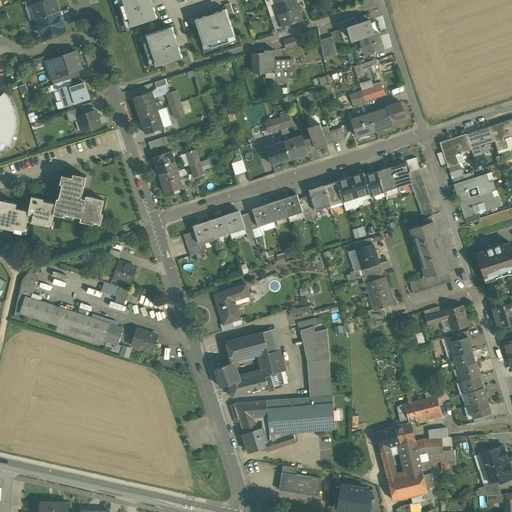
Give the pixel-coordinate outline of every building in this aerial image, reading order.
[(48,0),(44,2),(32,5),(37,18),(59,11),(55,0),(48,0)] [(157,18),(151,0),(121,0),(123,3),(118,4),(124,22),(128,20),(131,27),(157,18)] [(295,0),(282,0),(275,3),(278,14),(298,8),(295,0)] [(226,9),(228,16),(234,14),(230,3),(224,5),(226,9)] [(298,8),(278,14),(282,26),(286,25),(302,19),(298,8)] [(226,9),(195,20),(203,46),(210,43),(211,48),(229,42),(228,38),(235,35),(228,16),(226,9)] [(59,11),(37,18),(42,34),(45,36),(50,34),(52,36),(57,34),(57,32),(65,29),(59,11)] [(355,18),(337,24),(339,30),(348,27),(357,24),(355,18)] [(357,24),(348,27),(352,40),(360,38),(373,33),(369,20),(357,24)] [(282,26),(275,28),(277,34),(288,31),(286,25),(282,26)] [(182,58),(172,28),(146,36),(148,42),(144,43),(150,61),(154,60),(156,66),(182,58)] [(373,33),(360,38),(362,46),(364,45),(367,55),(375,53),(384,50),(378,32),(373,33)] [(299,36),(284,41),(286,48),(301,44),(299,36)] [(332,37),(320,40),(323,58),(337,53),(332,37)] [(274,49),(265,50),(265,52),(252,53),(253,72),(266,72),(275,72),(275,68),(275,60),(274,49)] [(76,52),(51,60),(54,67),(48,69),(51,79),(61,76),(62,75),(61,74),(78,69),(81,68),(76,52)] [(367,55),(360,58),(363,64),(377,60),(375,53),(367,55)] [(293,60),(275,60),(275,68),(288,68),(288,79),(296,78),(296,67),(293,67),(293,60)] [(377,60),(363,64),(364,69),(378,64),(377,60)] [(288,68),(275,68),(275,72),(266,72),(267,78),(276,78),(276,83),(288,82),(288,79),(288,68)] [(78,69),(61,74),(62,75),(61,76),(63,81),(70,79),(80,76),(78,69)] [(166,78),(155,82),(157,88),(168,84),(166,78)] [(63,81),(53,84),(54,85),(53,85),(55,91),(70,86),(72,85),(70,79),(63,81)] [(380,82),(373,84),(374,88),(377,97),(384,95),(380,82)] [(84,83),(71,88),(70,86),(59,89),(63,101),(68,99),(70,104),(89,98),(84,83)] [(374,88),(362,92),(365,101),(377,97),(374,88)] [(176,91),(167,94),(171,106),(180,103),(176,91)] [(0,150),(1,151),(1,150),(0,149),(0,145),(2,142),(10,147),(11,146),(10,146),(12,140),(14,135),(15,135),(15,134),(15,128),(16,128),(17,127),(16,127),(16,119),(17,119),(16,118),(14,111),(15,111),(15,110),(12,104),(9,100),(10,99),(9,98),(5,94),(6,93),(5,92),(0,96),(0,150)] [(152,92),(135,98),(141,116),(158,110),(152,92)] [(362,92),(350,96),(353,105),(365,101),(362,92)] [(192,112),(188,101),(180,103),(184,115),(192,112)] [(387,108),(370,114),(375,131),(393,125),(393,123),(406,119),(400,102),(386,107),(387,108)] [(180,103),(171,106),(175,118),(184,115),(180,103)] [(81,107),(66,112),(69,122),(79,119),(78,116),(83,115),(81,107)] [(158,110),(141,116),(147,134),(164,129),(158,110)] [(83,115),(78,116),(79,119),(83,132),(100,126),(95,111),(83,115)] [(370,114),(351,120),(357,137),(375,131),(370,114)] [(290,116),(278,120),(281,129),(293,125),(290,116)] [(511,119),(500,123),(501,126),(490,129),(494,142),(497,151),(508,147),(505,138),(511,136),(511,119)] [(278,120),(266,124),(269,133),(281,129),(278,120)] [(320,124),(309,128),(312,138),(305,140),(306,145),(314,143),(316,149),(327,145),(323,133),(329,131),(327,126),(321,128),(320,124)] [(477,133),(467,136),(472,150),(474,157),(483,154),(481,146),(494,142),(490,129),(489,126),(476,131),(477,133)] [(341,127),(329,131),(333,143),(345,139),(341,127)] [(329,131),(323,133),(327,145),(333,143),(329,131)] [(451,142),(441,145),(443,152),(447,163),(448,167),(459,163),(456,155),(472,150),(467,136),(466,134),(450,139),(451,142)] [(165,136),(150,142),(152,149),(168,144),(165,136)] [(303,136),(285,142),(290,159),(309,153),(306,145),(305,140),(303,136)] [(285,142),(267,148),(272,165),(290,159),(285,142)] [(199,162),(196,150),(186,153),(190,165),(199,162)] [(171,151),(153,157),(159,175),(177,169),(171,151)] [(443,152),(437,154),(441,165),(447,163),(443,152)] [(241,157),(234,159),(235,163),(232,164),(236,175),(246,172),(241,157)] [(416,157),(404,161),(405,163),(408,172),(419,169),(416,157)] [(199,162),(190,165),(194,177),(203,174),(214,170),(210,159),(199,162)] [(408,172),(405,163),(391,167),(397,184),(402,183),(402,186),(411,183),(410,178),(408,172)] [(459,163),(448,167),(450,173),(461,169),(460,163),(459,163)] [(391,167),(378,172),(384,189),(388,187),(389,190),(398,187),(397,184),(391,167)] [(177,169),(159,175),(165,193),(183,187),(180,177),(187,175),(185,169),(178,171),(177,169)] [(419,169),(408,172),(410,178),(421,175),(419,169)] [(461,169),(450,173),(452,179),(463,175),(461,169)] [(378,172),(365,176),(370,193),(374,192),(375,194),(385,192),(384,189),(378,172)] [(57,203),(55,213),(64,215),(64,213),(82,217),(81,221),(94,224),(94,222),(101,224),(103,213),(101,213),(104,199),(86,195),(85,198),(82,197),(86,176),(74,173),(73,176),(63,174),(61,182),(63,183),(60,198),(58,197),(57,203)] [(364,173),(350,177),(356,194),(360,193),(361,196),(370,193),(365,176),(364,173)] [(421,175),(410,178),(411,183),(412,184),(423,180),(421,175)] [(463,175),(452,179),(454,185),(465,181),(463,175)] [(465,181),(454,185),(459,201),(470,197),(467,190),(477,186),(480,194),(489,191),(496,189),(493,180),(486,183),(484,175),(465,181)] [(350,177),(337,182),(342,199),(347,197),(348,200),(357,197),(356,194),(350,177)] [(423,180),(412,184),(413,190),(425,186),(423,180)] [(337,182),(324,186),(329,203),(334,202),(335,204),(343,202),(342,199),(337,182)] [(324,186),(309,190),(311,195),(315,207),(320,206),(321,209),(330,206),(329,203),(324,186)] [(425,186),(413,190),(415,195),(427,192),(425,186)] [(470,197),(459,201),(464,218),(475,214),(473,206),(483,203),(485,211),(502,206),(499,197),(492,199),(489,191),(480,194),(470,197)] [(427,192),(415,195),(417,201),(428,197),(427,192)] [(311,195),(306,197),(310,213),(316,211),(315,207),(311,195)] [(55,213),(57,203),(44,200),(45,198),(33,196),(30,211),(28,219),(33,220),(32,222),(45,224),(45,222),(53,223),(55,213)] [(298,196),(283,201),(288,217),(303,212),(299,199),(298,196)] [(306,197),(299,199),(303,212),(304,215),(310,213),(306,197)] [(428,197),(417,201),(419,207),(430,203),(428,197)] [(26,231),(28,219),(30,211),(17,208),(18,203),(1,200),(0,205),(0,204),(0,227),(15,230),(16,229),(26,231)] [(283,201),(269,205),(274,222),(288,217),(283,201)] [(430,203),(419,207),(421,212),(432,209),(430,203)] [(269,205),(254,210),(255,211),(259,226),(260,226),(274,222),(269,205)] [(432,209),(421,212),(423,218),(431,216),(434,215),(432,209)] [(240,211),(225,215),(230,233),(245,228),(241,216),(240,211)] [(255,211),(248,214),(252,226),(253,229),(260,227),(260,226),(259,226),(255,211)] [(475,214),(464,218),(466,223),(480,219),(478,213),(475,214)] [(248,214),(241,216),(245,228),(252,226),(248,214)] [(225,215),(210,220),(211,221),(216,238),(230,233),(225,215)] [(423,218),(421,219),(423,225),(433,222),(431,216),(423,218)] [(211,221),(194,227),(196,231),(198,238),(199,243),(216,238),(211,221)] [(423,225),(411,229),(419,253),(441,246),(433,222),(423,225)] [(364,227),(353,228),(354,237),(365,235),(364,227)] [(196,231),(184,235),(186,241),(198,238),(196,231)] [(198,238),(186,241),(188,248),(200,244),(199,243),(198,238)] [(371,238),(354,243),(355,249),(373,244),(371,238)] [(123,247),(113,243),(111,250),(110,250),(108,255),(119,259),(123,247)] [(499,246),(493,248),(502,275),(508,273),(509,275),(511,273),(511,251),(509,243),(499,246)] [(200,244),(188,248),(191,256),(202,252),(200,244)] [(373,244),(355,249),(362,269),(379,263),(373,244)] [(441,246),(419,253),(427,277),(449,270),(441,246)] [(502,275),(493,248),(488,250),(477,253),(485,277),(484,277),(485,283),(496,279),(495,277),(502,275)] [(94,255),(85,252),(83,260),(91,263),(94,255)] [(137,267),(119,261),(115,272),(121,274),(119,280),(131,285),(137,267)] [(388,261),(379,264),(381,271),(390,268),(388,261)] [(379,263),(362,269),(364,276),(381,271),(379,264),(379,263)] [(362,269),(350,272),(350,274),(352,280),(364,276),(362,269)] [(427,277),(410,282),(414,293),(452,281),(449,270),(427,277)] [(364,276),(366,283),(383,277),(381,271),(364,276)] [(383,277),(366,283),(374,309),(375,310),(384,308),(393,305),(391,296),(389,296),(383,277)] [(120,288),(105,283),(102,291),(117,296),(120,288)] [(246,284),(214,294),(223,323),(223,324),(232,321),(240,319),(234,300),(250,295),(246,284)] [(120,288),(116,301),(124,304),(126,301),(137,303),(140,294),(120,288)] [(511,296),(500,300),(502,305),(511,302),(511,296)] [(92,318),(25,297),(19,313),(58,325),(56,331),(97,344),(97,343),(112,348),(114,344),(117,345),(123,329),(91,318),(92,318)] [(511,302),(502,305),(494,308),(493,310),(499,327),(500,328),(510,325),(511,326),(511,325),(511,302)] [(463,305),(446,310),(448,318),(452,330),(469,325),(463,305)] [(310,306),(289,311),(291,317),(312,311),(310,306)] [(439,306),(428,310),(430,315),(440,312),(439,306)] [(374,309),(367,311),(370,319),(386,315),(384,308),(375,310),(374,309)] [(430,315),(426,316),(428,324),(448,318),(446,310),(440,312),(430,315)] [(314,326),(317,326),(316,319),(297,323),(300,330),(314,326)] [(232,321),(223,324),(223,323),(220,324),(222,331),(234,327),(232,321)] [(300,330),(307,364),(310,397),(332,396),(326,329),(315,332),(314,326),(300,330)] [(341,326),(334,328),(336,334),(343,332),(341,326)] [(157,335),(137,329),(132,345),(152,351),(157,335)] [(437,329),(430,331),(433,341),(440,339),(437,329)] [(274,330),(263,332),(267,345),(278,343),(274,330)] [(466,331),(456,334),(458,340),(468,337),(466,331)] [(263,332),(226,342),(231,360),(259,353),(268,351),(267,345),(263,332)] [(458,340),(451,342),(455,355),(470,350),(472,349),(471,346),(470,347),(468,338),(468,337),(458,340)] [(129,357),(131,347),(122,344),(119,354),(129,357)] [(455,355),(454,355),(458,367),(459,367),(475,362),(474,359),(473,360),(470,350),(455,355)] [(276,351),(269,353),(268,351),(259,353),(264,372),(265,376),(282,372),(276,351)] [(232,362),(214,368),(220,387),(229,384),(238,381),(237,379),(232,362)] [(475,362),(459,367),(463,379),(478,375),(480,374),(479,371),(478,371),(475,362)] [(264,372),(237,379),(238,381),(229,384),(232,396),(269,388),(265,376),(264,372)] [(282,372),(265,376),(269,388),(285,384),(282,372)] [(463,379),(462,380),(466,392),(467,392),(483,387),(482,384),(481,384),(478,375),(463,379)] [(483,387),(467,392),(471,404),(486,399),(488,399),(487,396),(486,396),(483,387)] [(449,399),(446,388),(440,390),(443,401),(449,399)] [(310,397),(267,401),(269,416),(271,439),(283,435),(294,432),(336,430),(332,396),(310,397)] [(437,397),(412,403),(417,420),(426,417),(427,420),(442,416),(439,402),(437,397)] [(471,404),(470,405),(474,417),(481,415),(492,411),(490,411),(490,409),(489,409),(486,399),(471,404)] [(267,401),(234,403),(244,433),(257,429),(254,417),(269,416),(267,401)] [(412,403),(405,405),(408,420),(409,422),(417,420),(412,403)] [(492,411),(481,415),(483,421),(493,417),(492,411)] [(402,425),(396,427),(400,442),(400,445),(414,442),(410,423),(402,425)] [(244,433),(243,434),(250,453),(266,447),(267,447),(265,442),(267,441),(267,440),(263,427),(257,429),(244,433)] [(396,427),(375,434),(380,449),(388,446),(400,442),(396,427)] [(446,428),(429,431),(431,438),(442,437),(447,437),(446,428)] [(294,432),(283,435),(286,445),(297,441),(294,432)] [(487,434),(469,436),(475,455),(481,453),(492,449),(487,434)] [(271,439),(267,440),(267,441),(265,442),(267,447),(266,447),(267,451),(286,445),(283,435),(271,439)] [(431,438),(424,439),(427,453),(443,451),(442,437),(431,438)] [(424,439),(414,442),(418,455),(427,453),(424,439)] [(414,442),(400,445),(405,465),(419,461),(418,455),(414,442)] [(492,449),(481,453),(486,468),(509,461),(504,445),(492,449)] [(388,446),(380,449),(382,455),(383,459),(391,457),(388,446)] [(391,457),(383,459),(388,479),(396,477),(391,457)] [(419,461),(405,465),(407,474),(411,473),(422,471),(419,461)] [(511,469),(509,461),(486,468),(491,482),(491,483),(498,481),(500,480),(501,483),(507,481),(506,478),(511,476),(511,469)] [(297,467),(283,465),(282,472),(296,474),(297,467)] [(422,471),(411,473),(416,495),(427,492),(422,471)] [(296,474),(282,472),(279,490),(319,497),(322,479),(296,474)] [(396,477),(388,479),(393,501),(416,495),(411,473),(407,474),(396,477)] [(491,482),(484,484),(487,495),(502,494),(498,481),(491,483),(491,482)] [(367,488),(342,484),(337,511),(344,511),(369,511),(372,492),(366,491),(367,488)] [(487,495),(488,504),(506,503),(505,494),(487,495)] [(53,511),(54,502),(40,501),(38,511),(53,511)] [(68,511),(69,503),(54,502),(53,511),(68,511)]
